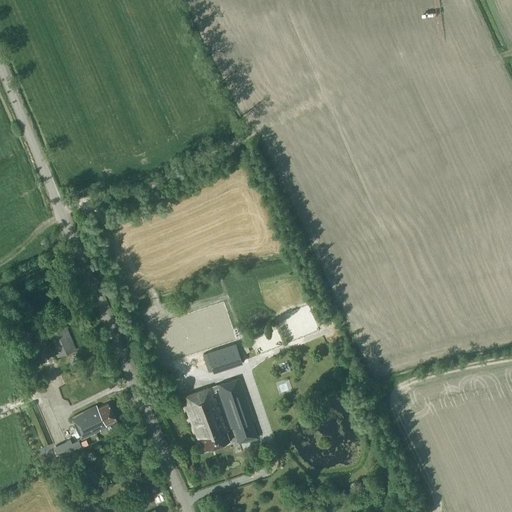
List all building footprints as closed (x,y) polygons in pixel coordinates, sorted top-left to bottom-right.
[(76,349),(62,316),(43,324),(56,357),(76,349)] [(242,362),(236,342),(207,352),(213,372),(242,362)] [(254,421),(243,387),(240,376),(181,397),(197,439),(199,438),(201,443),(202,442),(204,449),(229,440),(226,431),(229,430),(215,392),(216,392),(215,389),(217,389),(232,429),(233,428),(238,442),(257,436),(252,422),(254,421)] [(279,381),(282,392),(291,389),(288,378),(279,381)] [(98,408),(96,405),(71,417),(81,439),(101,430),(100,429),(107,426),(105,423),(115,419),(107,403),(98,408)] [(36,425),(31,427),(37,449),(42,448),(36,425)] [(68,441),(57,447),(61,457),(88,444),(86,438),(79,441),(78,439),(69,444),(68,441)]
